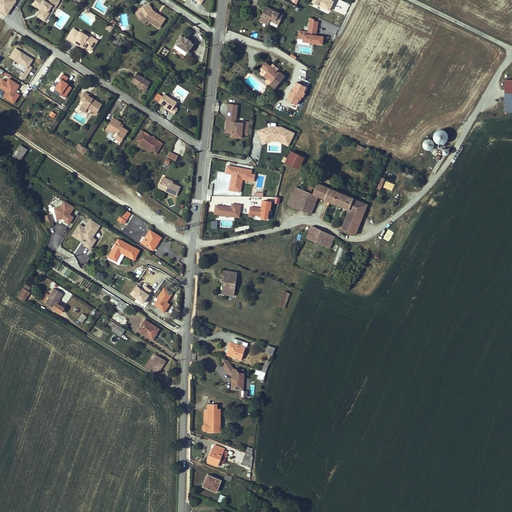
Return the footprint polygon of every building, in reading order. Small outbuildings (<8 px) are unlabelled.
[(16,1),(13,0),(0,0),(0,10),(6,15),(16,1)] [(48,12),(52,6),(55,8),(59,2),(60,0),(47,0),(47,2),(43,0),(35,0),(33,5),(38,8),(39,6),(42,8),(41,10),(38,15),(45,19),(50,13),(48,12)] [(165,19),(158,14),(158,16),(156,15),(157,14),(153,11),(149,4),(139,10),(143,17),(147,20),(159,28),(165,19)] [(263,12),(260,18),(269,23),(270,20),(278,25),(283,15),(268,8),(265,13),(263,12)] [(147,20),(143,17),(139,10),(135,12),(140,19),(145,23),(147,20)] [(123,25),(128,24),(126,13),(120,15),(123,25)] [(297,43),(323,45),(324,36),(317,35),(318,20),(309,19),(308,31),(298,30),(297,43)] [(105,29),(110,32),(113,27),(108,24),(105,29)] [(98,41),(89,35),(88,37),(80,31),(79,33),(73,28),(71,32),(75,35),(74,36),(76,38),(74,41),(77,44),(82,47),(83,45),(85,47),(91,51),(98,41)] [(75,35),(71,32),(67,38),(76,45),(77,44),(74,41),(76,38),(74,36),(75,35)] [(188,53),(193,44),(190,42),(184,38),(181,35),(175,44),(188,53)] [(160,55),(165,57),(168,49),(162,47),(160,55)] [(10,57),(15,60),(20,51),(16,48),(10,57)] [(29,65),(33,59),(20,51),(15,60),(27,68),(29,65)] [(274,89),(285,76),(279,72),(279,73),(265,62),(261,67),(267,71),(264,75),(269,79),(270,78),(273,81),(272,81),(270,84),(269,85),(274,89)] [(24,79),(32,66),(29,65),(27,68),(24,73),(23,72),(20,76),(24,79)] [(151,82),(136,73),(131,81),(145,90),(151,82)] [(62,74),(53,91),(66,98),(72,86),(66,83),(69,77),(62,74)] [(16,92),(20,85),(9,78),(6,82),(1,79),(0,80),(0,90),(5,93),(2,97),(14,104),(20,95),(16,92)] [(95,100),(88,96),(89,94),(85,92),(80,99),(84,102),(82,104),(88,108),(97,113),(102,105),(95,100)] [(177,102),(164,94),(159,102),(164,105),(171,110),(171,111),(174,114),(178,109),(174,106),(177,102)] [(236,122),(238,105),(227,104),(225,134),(230,134),(230,138),(242,139),(242,136),(248,137),(249,123),(236,122)] [(122,127),(120,126),(121,124),(121,123),(113,118),(106,129),(113,134),(114,132),(118,134),(116,137),(122,141),(128,131),(122,127)] [(269,126),(258,130),(262,143),(271,140),(277,140),(287,145),(292,132),(279,126),(269,126)] [(448,137),(448,136),(447,134),(447,133),(446,132),(445,131),(443,130),(442,130),(441,130),(441,129),(439,130),(438,130),(436,131),(435,131),(435,132),(434,132),(434,134),(433,135),(433,136),(433,138),(433,139),(434,140),(434,141),(435,142),(436,143),(437,143),(438,144),(440,144),(441,144),(443,144),(444,143),(445,142),(446,141),(447,140),(447,139),(448,139),(448,137)] [(162,143),(142,130),(136,140),(140,142),(148,147),(147,148),(148,148),(156,154),(162,143)] [(121,142),(122,141),(116,137),(118,134),(114,132),(113,134),(111,136),(121,142)] [(432,149),(433,148),(433,147),(434,146),(434,145),(434,144),(434,143),(433,142),(433,141),(432,140),(431,139),(430,139),(429,139),(428,139),(427,139),(426,139),(425,140),(424,141),(423,142),(423,143),(423,144),(422,145),(423,146),(423,147),(424,148),(424,149),(425,149),(426,150),(427,150),(429,150),(430,150),(431,150),(432,149)] [(19,162),(27,149),(20,145),(14,155),(11,153),(7,159),(10,161),(12,158),(19,162)] [(299,169),(304,158),(290,151),(285,162),(299,169)] [(175,161),(178,156),(170,152),(168,157),(175,161)] [(251,170),(227,165),(226,173),(231,174),(228,190),(239,192),(242,179),(253,181),(254,174),(250,173),(251,170)] [(395,181),(397,176),(389,173),(387,178),(395,181)] [(172,183),(167,181),(168,179),(163,177),(158,188),(176,196),(180,187),(172,183)] [(380,190),(384,179),(380,177),(375,188),(380,190)] [(393,190),(395,183),(384,180),(382,187),(393,190)] [(216,193),(219,183),(208,181),(206,191),(216,193)] [(288,205),(311,214),(318,196),(349,209),(363,215),(367,204),(317,184),(315,188),(312,187),(310,192),(313,194),(295,187),(288,205)] [(232,208),(217,206),(216,213),(240,216),(241,206),(232,205),(232,208)] [(263,209),(250,207),(249,215),(262,216),(263,209)] [(126,221),(131,213),(125,209),(120,217),(126,221)] [(341,229),(355,235),(363,215),(349,209),(342,227),(341,229)] [(53,225),(50,214),(45,216),(47,223),(44,224),(46,228),(48,227),(53,225)] [(97,239),(93,237),(101,225),(89,219),(84,227),(79,224),(70,237),(91,249),(97,239)] [(306,238),(322,245),(328,233),(312,226),(306,238)] [(152,249),(157,240),(159,241),(161,237),(150,230),(142,243),(152,249)] [(322,245),(329,248),(335,236),(328,233),(322,245)] [(134,259),(139,250),(118,239),(109,257),(116,261),(115,261),(115,262),(116,263),(119,265),(125,254),(134,259)] [(44,275),(49,268),(45,265),(43,269),(40,266),(45,257),(42,256),(34,269),(40,273),(41,273),(44,275)] [(236,273),(224,271),(223,281),(225,281),(227,281),(227,283),(224,283),(223,290),(223,292),(228,293),(228,294),(233,295),(236,273)] [(145,287),(143,290),(135,285),(128,295),(143,305),(150,294),(149,294),(151,291),(145,287)] [(164,313),(170,305),(167,303),(173,293),(163,287),(152,305),(164,313)] [(24,301),(30,292),(28,291),(23,288),(19,294),(17,297),(24,301)] [(56,304),(59,300),(63,294),(54,288),(49,295),(45,302),(55,309),(57,305),(56,304)] [(116,298),(102,289),(100,292),(104,295),(111,300),(110,300),(113,302),(116,298)] [(67,291),(65,296),(66,296),(63,301),(67,303),(72,294),(67,291)] [(290,294),(284,292),(279,306),(284,308),(290,294)] [(128,310),(130,306),(120,300),(115,307),(122,312),(125,308),(127,309),(126,309),(128,310)] [(82,324),(87,317),(82,313),(77,321),(82,324)] [(156,333),(159,329),(145,320),(144,321),(139,330),(151,338),(155,332),(156,333)] [(121,336),(125,330),(116,324),(114,327),(112,331),(121,336)] [(229,343),(228,346),(229,349),(230,349),(229,350),(227,355),(241,359),(245,347),(241,346),(243,341),(234,339),(233,343),(231,342),(229,343)] [(266,352),(273,355),(276,348),(269,345),(266,352)] [(158,374),(166,361),(157,355),(153,362),(150,360),(146,367),(158,374)] [(233,369),(228,360),(223,358),(222,363),(229,374),(232,374),(233,369)] [(243,390),(244,373),(243,373),(244,369),(233,369),(232,374),(232,389),(243,390)] [(217,404),(208,404),(208,410),(208,424),(205,424),(203,426),(203,429),(204,431),(208,431),(208,432),(220,432),(220,409),(217,409),(217,404)] [(224,449),(215,445),(213,449),(208,461),(208,462),(217,466),(219,462),(224,464),(226,458),(221,456),(224,449)] [(252,455),(246,453),(241,464),(248,467),(249,462),(252,463),(253,455),(252,455)] [(204,487),(216,492),(221,480),(208,475),(206,480),(207,481),(204,487)]
